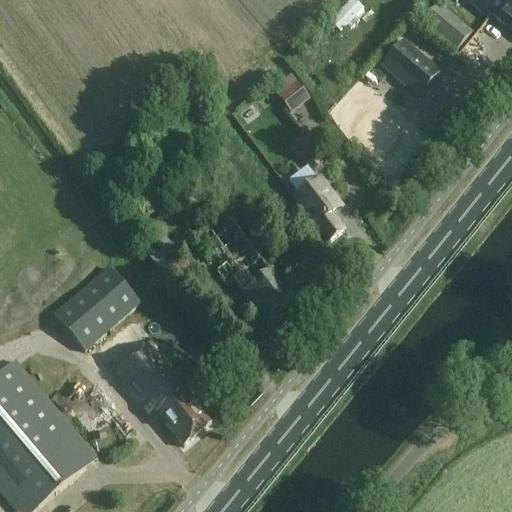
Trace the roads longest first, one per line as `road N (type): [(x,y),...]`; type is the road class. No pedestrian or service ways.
road 1 (primary): [(211,511),(511,143)]
road 2 (unclassified): [(366,511),(428,443),(511,395)]
